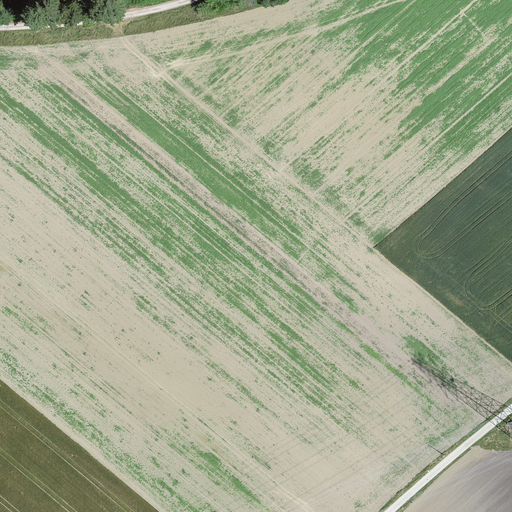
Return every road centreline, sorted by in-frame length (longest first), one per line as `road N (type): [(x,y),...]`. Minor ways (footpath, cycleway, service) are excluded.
road 1 (track): [(0,26),(182,0)]
road 2 (track): [(511,409),(389,511)]
